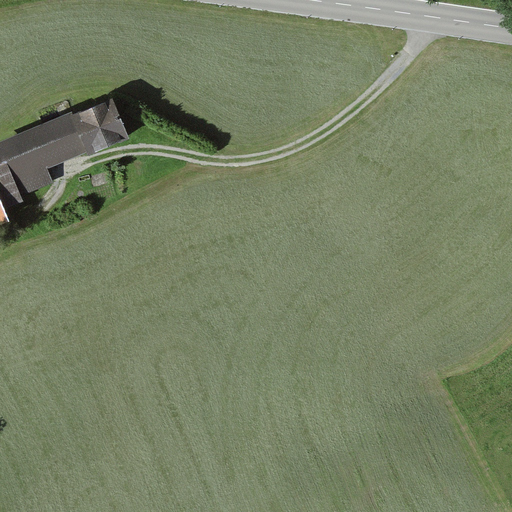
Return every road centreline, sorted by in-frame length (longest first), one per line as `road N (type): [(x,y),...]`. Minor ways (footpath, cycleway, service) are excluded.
road 1 (track): [(426,16),(423,32),(380,87),(307,142),(264,157),(217,160),(134,152),(61,176)]
road 2 (secondary): [(300,0),(511,29)]
